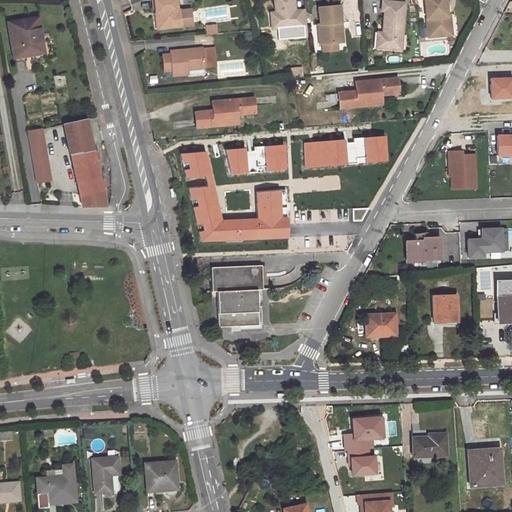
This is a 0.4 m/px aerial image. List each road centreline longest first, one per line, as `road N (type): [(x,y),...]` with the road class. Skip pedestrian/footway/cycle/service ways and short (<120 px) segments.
road 1 (unclassified): [(498,0),(304,356),(300,380)]
road 2 (secondary): [(153,223),(98,0)]
road 3 (unclassified): [(300,380),(511,373)]
road 4 (unclassified): [(0,403),(188,385)]
road 5 (secondary): [(188,385),(153,223)]
road 6 (tertiary): [(0,218),(153,223)]
road 7 (unknown): [(18,218),(0,76)]
road 8 (secondary): [(216,511),(188,385)]
road 9 (unknown): [(390,198),(511,201)]
